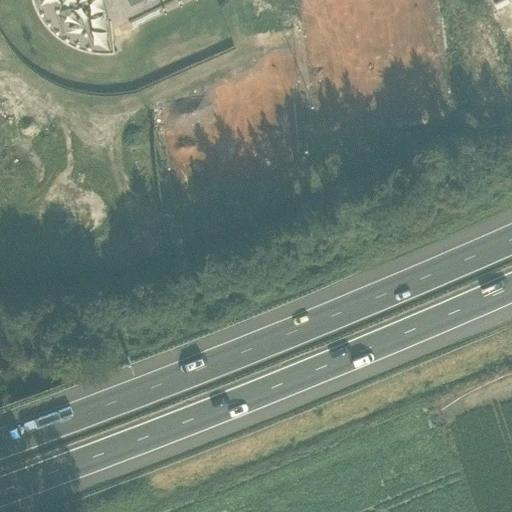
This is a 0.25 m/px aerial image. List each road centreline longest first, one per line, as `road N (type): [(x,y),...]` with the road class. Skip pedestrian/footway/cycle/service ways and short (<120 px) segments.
road 1 (motorway): [(511,243),(0,448)]
road 2 (motorway): [(0,496),(511,291)]
